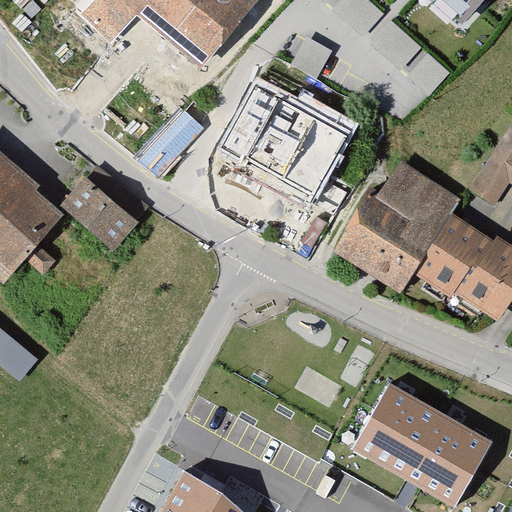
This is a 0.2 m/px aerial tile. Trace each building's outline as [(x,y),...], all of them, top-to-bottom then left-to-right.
[(99,0),(86,15),(116,40),(142,9),(208,64),(261,0),(99,0)] [(389,13),(373,0),(350,0),(338,15),(367,39),(389,13)] [(489,0),(434,0),(465,27),(489,0)] [(427,46),(395,20),(374,45),(407,71),(427,46)] [(339,50),(314,38),(300,64),(318,74),(325,77),(339,50)] [(458,72),(433,53),(413,80),(438,99),(458,72)] [(267,84),(230,159),(325,206),(364,126),(307,97),(304,102),(267,84)] [(189,109),(141,160),(161,179),(200,137),(202,121),(189,109)] [(511,132),(475,188),(497,201),(511,180),(511,181),(511,132)] [(0,153),(0,279),(10,288),(73,217),(0,153)] [(462,202),(401,169),(385,199),(373,193),(340,253),(412,293),(420,277),(456,216),(462,202)] [(121,247),(143,220),(90,178),(69,205),(121,247)] [(496,241),(456,216),(420,277),(460,301),(463,294),(496,241)] [(511,298),(511,250),(496,241),(463,294),(500,318),(511,298)] [(35,357),(0,328),(0,362),(18,377),(35,357)] [(490,442),(392,385),(354,452),(456,505),(490,442)] [(242,511),(225,495),(186,472),(162,511),(242,511)]
